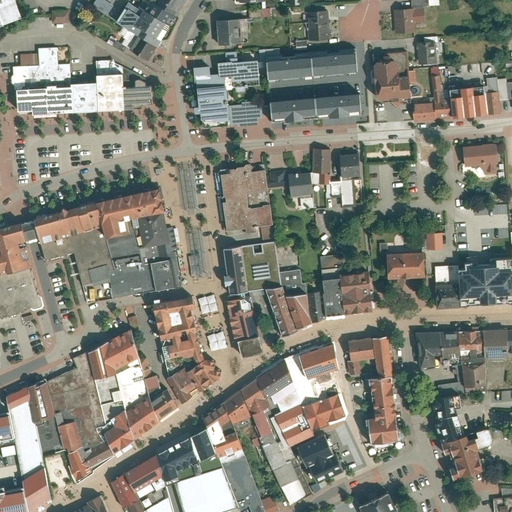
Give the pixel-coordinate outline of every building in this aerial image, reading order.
[(14,0),(0,0),(0,25),(21,18),(14,0)] [(148,62),(185,0),(150,0),(149,3),(144,0),(143,0),(139,8),(127,1),(115,21),(123,25),(118,34),(125,38),(122,44),(148,62)] [(426,23),(425,8),(394,9),(395,33),(416,33),(416,23),(426,23)] [(332,41),(329,10),(306,11),(309,41),(324,39),(324,42),(332,41)] [(71,11),(54,11),(54,23),(71,23),(71,11)] [(242,31),(247,30),(247,18),(215,20),(216,45),(243,44),(242,31)] [(437,40),(418,40),(418,63),(438,62),(437,40)] [(65,78),(65,56),(52,56),(51,41),(31,42),(31,59),(5,60),(6,82),(12,81),(12,103),(26,103),(26,108),(66,106),(65,78)] [(196,61),(185,62),(186,70),(190,70),(194,101),(188,101),(189,107),(195,107),(196,120),(229,118),(229,123),(253,121),(252,115),(258,114),(257,94),(234,96),(234,99),(223,100),(222,84),(232,83),(231,79),(253,78),(252,53),(230,55),(229,51),(221,52),(221,55),(212,56),(213,70),(197,71),(196,61)] [(386,62),(372,63),(374,96),(388,95),(389,102),(395,109),(401,101),(410,101),(406,51),(385,52),(386,62)] [(354,53),(266,60),(268,78),(356,71),(354,53)] [(90,56),(91,77),(92,105),(119,104),(117,63),(106,56),(90,56)] [(125,62),(117,63),(119,104),(146,103),(145,81),(140,81),(140,73),(125,62)] [(449,98),(441,99),(439,76),(432,76),(434,103),(436,119),(451,118),(449,98)] [(65,78),(66,106),(92,105),(91,77),(65,78)] [(489,93),(499,92),(498,80),(498,78),(487,79),(489,93)] [(499,92),(500,101),(508,100),(508,99),(507,83),(506,79),(498,80),(499,92)] [(452,118),(487,115),(485,93),(484,86),(450,90),(452,118)] [(500,101),(499,92),(489,93),(485,93),(487,115),(501,113),(500,101)] [(353,93),(268,102),(270,120),(356,110),(353,93)] [(436,119),(434,103),(412,105),(414,121),(436,119)] [(493,141),(460,144),(462,162),(481,160),(483,172),(496,171),(495,159),(498,159),(497,148),(493,148),(493,141)] [(324,145),(306,143),(304,166),(312,167),(311,178),(321,179),(324,145)] [(436,145),(417,145),(417,160),(437,160),(436,145)] [(352,148),(333,149),(334,171),(344,171),(353,170),(352,148)] [(222,167),(211,168),(214,191),(218,190),(219,198),(214,198),(217,223),(239,220),(240,227),(247,226),(246,220),(268,217),(261,163),(245,165),(244,159),(221,162),(222,167)] [(194,167),(180,168),(186,217),(199,215),(194,167)] [(302,167),(283,169),(285,189),(304,187),(302,167)] [(346,199),(344,171),(334,171),(333,171),(333,176),(334,190),(334,200),(346,199)] [(324,190),(334,190),(333,176),(323,177),(324,190)] [(157,209),(152,182),(89,195),(108,265),(135,261),(125,223),(123,215),(157,209)] [(108,265),(89,195),(56,203),(67,248),(74,279),(84,277),(80,263),(100,258),(102,267),(108,265)] [(67,248),(56,203),(26,211),(27,215),(32,236),(36,255),(67,248)] [(508,216),(507,206),(494,206),(495,217),(508,216)] [(317,224),(327,223),(327,208),(317,208),(317,224)] [(163,238),(157,209),(123,215),(125,223),(133,221),(138,243),(163,238)] [(22,216),(15,218),(20,238),(26,237),(32,236),(27,215),(22,216)] [(15,218),(0,222),(0,257),(2,264),(3,267),(24,261),(18,239),(20,238),(15,218)] [(200,221),(186,223),(193,272),(207,270),(200,221)] [(439,232),(424,233),(424,247),(440,247),(439,232)] [(247,239),(216,243),(220,269),(217,269),(218,280),(221,280),(222,287),(243,284),(252,283),(258,282),(274,280),(272,266),(268,236),(247,239)] [(335,249),(312,251),(315,287),(317,311),(340,309),(337,269),(335,249)] [(422,251),(387,252),(388,277),(424,276),(422,251)] [(167,282),(163,253),(144,256),(144,260),(135,261),(108,265),(102,267),(106,292),(167,282)] [(511,257),(493,259),(496,304),(511,303),(511,257)] [(496,304),(493,259),(490,259),(490,267),(458,269),(461,307),(496,304)] [(300,288),(299,279),(295,278),(293,264),(272,266),(274,280),(290,322),(305,316),(300,288)] [(461,307),(458,269),(458,266),(435,267),(438,308),(461,307)] [(362,267),(337,269),(340,309),(365,307),(362,267)] [(0,314),(39,306),(30,269),(0,276),(0,314)] [(290,322),(274,280),(258,282),(276,332),(291,326),(290,322)] [(231,335),(254,331),(243,284),(222,287),(223,293),(220,294),(227,332),(231,331),(231,335)] [(315,287),(300,288),(305,316),(317,311),(315,287)] [(194,298),(154,305),(168,361),(185,358),(186,360),(197,358),(198,361),(205,359),(194,313),(197,312),(194,298)] [(128,317),(131,330),(139,328),(136,315),(128,317)] [(503,326),(478,327),(480,347),(481,359),(504,358),(503,347),(503,328),(503,326)] [(478,327),(456,328),(458,349),(480,347),(478,327)] [(458,349),(456,328),(436,330),(438,352),(439,365),(459,364),(458,349)] [(511,328),(503,328),(503,347),(509,347),(509,354),(511,354),(511,328)] [(436,330),(415,332),(418,365),(432,364),(431,353),(438,352),(436,330)] [(128,331),(87,353),(93,378),(114,374),(114,369),(138,356),(128,331)] [(257,348),(254,331),(231,335),(235,352),(257,348)] [(381,331),(366,333),(368,352),(371,372),(386,370),(381,331)] [(366,333),(342,336),(344,355),(368,352),(366,333)] [(332,364),(325,340),(294,350),(301,373),(332,364)] [(70,364),(43,377),(44,381),(53,417),(74,481),(111,454),(98,437),(91,428),(90,422),(98,419),(80,348),(67,354),(70,364)] [(294,350),(278,355),(300,414),(305,425),(338,413),(341,407),(332,377),(334,372),(332,364),(301,373),(294,350)] [(300,414),(278,355),(277,353),(249,372),(257,389),(259,394),(264,391),(267,399),(270,397),(275,406),(268,409),(276,424),(300,414)] [(207,358),(188,371),(201,391),(217,379),(218,379),(220,376),(221,372),(219,370),(214,361),(210,360),(207,358)] [(185,368),(169,379),(183,404),(191,399),(189,395),(197,390),(186,371),(185,368)] [(371,372),(363,373),(368,412),(362,413),(365,438),(395,434),(386,370),(371,372)] [(249,372),(233,384),(243,407),(245,405),(255,432),(252,433),(282,501),(300,490),(285,453),(278,456),(260,414),(263,412),(254,391),(257,389),(249,372)] [(44,381),(26,388),(29,399),(34,422),(53,417),(44,381)] [(243,407),(233,384),(216,397),(223,414),(225,420),(244,409),(243,407)] [(26,388),(5,397),(8,409),(29,399),(26,388)] [(113,402),(122,399),(119,389),(110,392),(113,402)] [(169,389),(150,401),(159,424),(179,406),(169,389)] [(223,414),(216,397),(196,412),(200,422),(209,451),(234,443),(229,426),(219,430),(216,420),(223,414)] [(126,415),(134,439),(158,423),(150,401),(126,415)] [(98,437),(111,454),(134,439),(126,415),(124,410),(110,420),(114,427),(98,437)] [(9,413),(0,414),(0,439),(12,437),(9,413)] [(200,422),(183,431),(194,465),(212,459),(209,451),(200,422)] [(327,450),(318,429),(291,440),(300,462),(303,461),(311,477),(338,466),(330,448),(327,450)] [(194,465),(183,431),(150,449),(157,472),(163,467),(177,511),(199,511),(208,508),(194,465)] [(469,433),(445,441),(449,454),(456,452),(460,465),(452,467),(456,480),(489,470),(477,434),(470,436),(469,433)] [(157,472),(150,449),(117,467),(131,495),(158,478),(157,472)] [(138,511),(131,495),(117,467),(104,476),(115,502),(120,499),(125,511),(138,511)] [(21,482),(22,487),(26,511),(30,511),(49,500),(41,468),(21,482)] [(0,511),(26,511),(22,487),(0,491),(0,511)] [(266,490),(252,494),(257,509),(270,504),(266,490)] [(399,511),(390,493),(362,507),(363,511),(399,511)] [(107,511),(99,495),(68,510),(68,511),(107,511)] [(493,498),(493,511),(505,511),(504,497),(493,498)]
